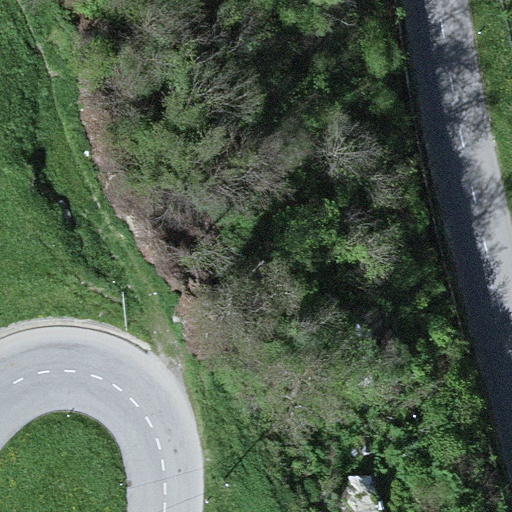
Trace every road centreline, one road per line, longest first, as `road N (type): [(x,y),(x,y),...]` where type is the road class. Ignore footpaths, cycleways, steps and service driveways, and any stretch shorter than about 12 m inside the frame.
road 1 (tertiary): [(440,0),(465,178),(511,348)]
road 2 (tertiary): [(160,511),(162,454),(147,415),(120,387),(73,369),(31,372),(0,391)]
